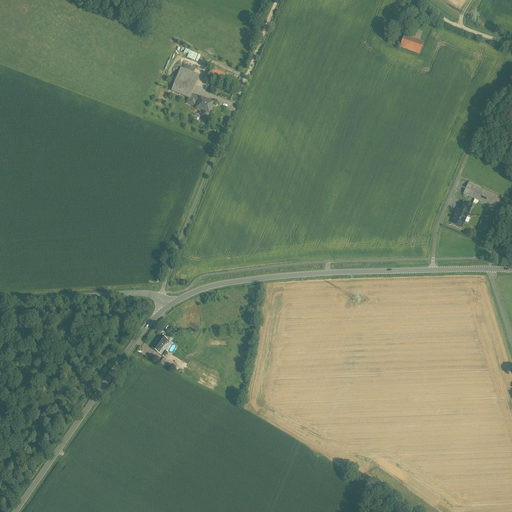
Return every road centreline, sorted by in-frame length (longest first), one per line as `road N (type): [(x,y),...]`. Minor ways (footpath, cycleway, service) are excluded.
road 1 (tertiary): [(167,307),(243,280),(489,269)]
road 2 (tertiary): [(167,307),(136,338),(15,511)]
road 3 (unclassified): [(158,297),(245,78)]
road 4 (tertiary): [(0,301),(158,297)]
